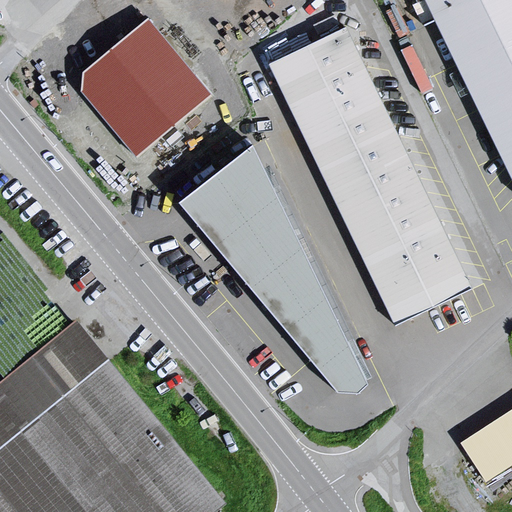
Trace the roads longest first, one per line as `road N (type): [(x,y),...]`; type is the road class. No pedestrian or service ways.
road 1 (tertiary): [(319,495),(0,108)]
road 2 (unclassified): [(511,315),(319,495)]
